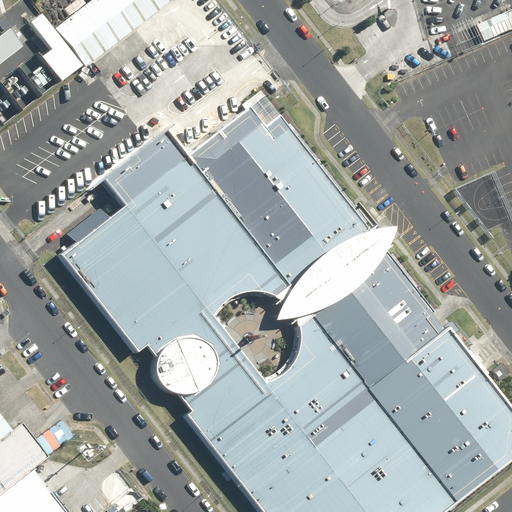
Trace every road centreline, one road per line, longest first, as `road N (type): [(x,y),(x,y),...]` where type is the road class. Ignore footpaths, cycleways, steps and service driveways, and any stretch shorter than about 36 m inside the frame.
road 1 (unclassified): [(264,0),(511,322)]
road 2 (unclassified): [(0,261),(189,511)]
